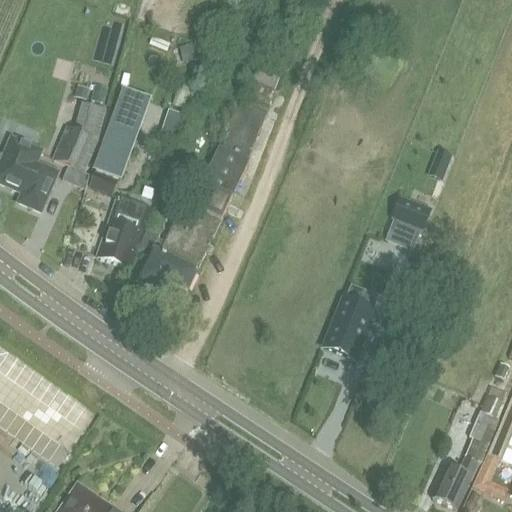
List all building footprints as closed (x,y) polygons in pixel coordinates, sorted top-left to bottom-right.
[(274,97),(251,87),(246,98),(269,108),(274,97)] [(248,163),(246,162),(269,110),(249,102),(245,112),(239,109),(221,152),(218,150),(196,196),(207,201),(201,214),(193,210),(183,231),(174,227),(160,256),(153,253),(139,283),(147,288),(146,290),(181,307),(196,273),(219,225),(220,225),(248,163)] [(172,114),(163,141),(179,146),(188,119),(172,114)] [(66,131),(53,162),(83,175),(96,143),(66,131)] [(35,167),(40,154),(11,142),(0,167),(0,186),(22,196),(18,205),(40,215),(57,176),(35,167)] [(439,155),(436,163),(447,167),(450,160),(439,155)] [(88,188),(110,197),(117,180),(95,172),(88,188)] [(129,270),(142,234),(150,211),(116,200),(96,259),(129,270)] [(400,202),(392,221),(422,233),(430,215),(400,202)] [(344,303),(324,351),(354,363),(373,315),(371,314),(346,304),(344,303)] [(507,370),(501,367),(495,380),(502,383),(507,370)] [(451,370),(444,385),(459,393),(467,378),(451,370)] [(433,414),(443,417),(440,427),(456,433),(465,408),(438,399),(433,414)] [(511,399),(488,458),(510,467),(511,462),(511,399)] [(478,468),(498,423),(480,415),(469,440),(472,442),(458,475),(446,470),(432,502),(454,511),(456,511),(471,481),(471,482),(478,468)] [(112,511),(78,488),(60,511),(112,511)] [(510,507),(511,498),(511,494),(492,490),(489,502),(510,507)]
